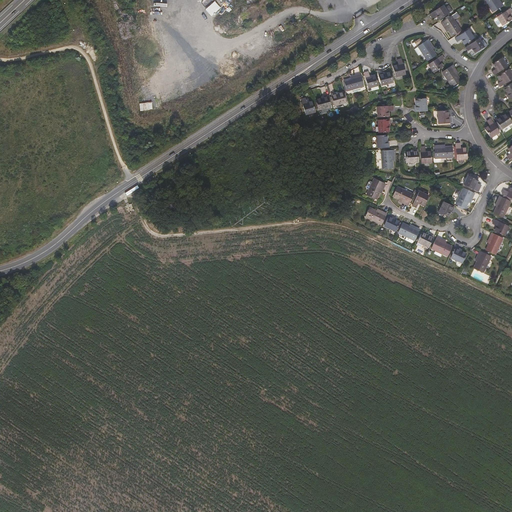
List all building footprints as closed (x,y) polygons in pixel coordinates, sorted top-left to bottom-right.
[(501,2),(499,3),(497,0),(484,0),(493,12),(503,5),(501,2)] [(439,20),(449,13),(443,5),(434,11),(430,14),(432,17),(436,15),(439,20)] [(497,17),(503,25),(511,19),(509,14),(511,12),(511,11),(510,8),(497,17)] [(453,36),(461,30),(454,20),(459,16),(457,12),(441,23),(444,26),(446,25),(449,30),(453,36)] [(474,40),(475,39),(469,30),(455,38),(458,42),(461,39),(465,44),(468,42),(469,43),(474,40)] [(475,53),(485,47),(481,41),(479,38),(476,41),(475,39),(474,40),(469,43),(470,45),(466,47),(468,51),(472,48),(475,53)] [(428,61),(436,55),(432,49),(429,44),(431,43),(428,40),(418,46),(419,47),(423,53),(428,61)] [(434,73),(444,66),(440,61),(444,59),(442,55),(429,64),(434,73)] [(495,75),(508,66),(502,58),(493,64),(496,69),(492,71),(495,75)] [(396,77),(406,74),(402,59),(398,60),(399,64),(393,66),(396,77)] [(461,81),(457,75),(454,70),(455,69),(453,65),(443,72),(452,86),(461,81)] [(501,86),(511,78),(511,74),(509,70),(499,76),(502,81),(498,83),(501,86)] [(369,88),(378,85),(375,74),(370,76),(369,72),(365,72),(369,88)] [(382,85),(394,82),(391,72),(385,74),(383,74),(383,73),(379,74),(382,85)] [(360,87),(364,86),(361,74),(357,75),(357,77),(352,79),(345,81),(347,91),(353,89),(360,87)] [(347,102),(346,102),(344,93),(344,92),(339,94),(336,95),(336,93),(331,94),(332,97),(334,105),(334,106),(347,102)] [(319,110),(331,107),(328,95),(323,96),(324,98),(322,98),(316,100),(317,102),(315,103),(316,109),(318,108),(319,110)] [(315,109),(316,109),(315,103),(313,103),(313,101),(307,103),(306,98),(302,99),(306,114),(315,112),(315,109)] [(415,112),(427,111),(426,98),(416,99),(416,105),(416,107),(415,107),(415,112)] [(389,116),(389,110),(394,110),(393,106),(390,106),(377,107),(378,117),(389,116)] [(449,119),(448,117),(448,110),(438,111),(439,124),(450,123),(450,118),(449,119)] [(502,129),(511,122),(511,121),(506,113),(502,116),(500,118),(499,117),(496,119),(502,129)] [(389,132),(389,126),(389,124),(390,124),(390,119),(378,120),(379,132),(389,132)] [(491,138),(500,132),(491,119),(487,121),(490,125),(485,128),(491,138)] [(378,148),(389,147),(389,142),(388,143),(388,141),(387,134),(377,135),(378,148)] [(457,159),(467,159),(467,147),(461,148),(460,143),(456,144),(457,159)] [(436,158),(453,157),(452,147),(445,147),(439,148),(439,145),(435,146),(436,158)] [(422,163),(432,162),(431,151),(426,151),(425,147),(421,147),(422,163)] [(393,168),(393,160),(392,154),(394,154),(394,150),(382,151),(383,168),(393,168)] [(406,162),(419,162),(418,150),(414,150),(414,152),(412,152),(406,152),(406,162)] [(480,187),(476,185),(479,180),(469,175),(464,184),(478,191),(480,187)] [(382,186),(384,187),(386,183),(375,178),(373,182),(370,189),(367,195),(376,199),(380,192),(382,186)] [(405,203),(409,205),(414,194),(398,187),(393,196),(400,199),(406,201),(405,203)] [(502,194),(511,198),(511,187),(509,192),(504,190),(502,194)] [(471,196),(473,197),(475,193),(464,188),(456,204),(465,208),(469,202),(471,196)] [(419,203),(424,206),(429,196),(420,191),(413,205),(417,207),(419,203)] [(495,213),(504,217),(511,201),(500,196),(499,200),(501,201),(498,207),(495,213)] [(452,210),(453,211),(455,207),(444,202),(439,213),(448,217),(451,212),(452,210)] [(366,217),(382,224),(387,214),(383,212),(382,213),(377,211),(370,208),(366,217)] [(396,229),(400,223),(400,222),(395,219),(393,219),(394,217),(390,215),(384,226),(395,231),(396,229)] [(495,231),(505,235),(509,226),(495,220),(493,223),(497,225),(495,231)] [(407,236),(415,240),(420,229),(416,227),(415,229),(409,227),(403,223),(398,233),(407,236)] [(418,242),(429,247),(434,236),(430,234),(429,236),(427,235),(422,233),(418,242)] [(487,250),(496,254),(504,238),(493,233),(491,237),(493,238),(490,243),(487,250)] [(432,248),(448,256),(452,247),(445,244),(440,241),(441,239),(437,237),(432,248)] [(452,258),(463,263),(467,254),(461,251),(460,250),(460,249),(456,247),(452,258)] [(475,268),(484,272),(492,256),(481,251),(479,255),(480,256),(478,261),(475,268)]
